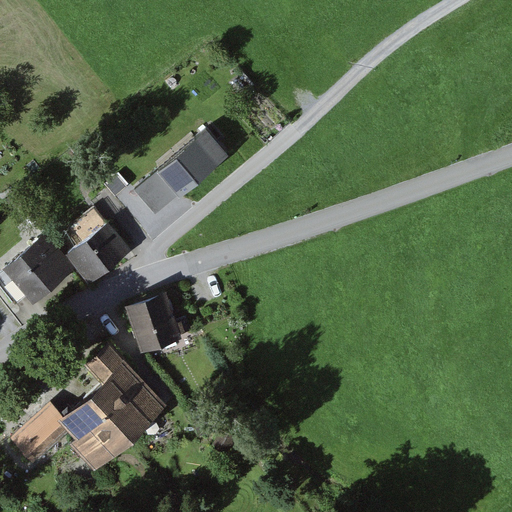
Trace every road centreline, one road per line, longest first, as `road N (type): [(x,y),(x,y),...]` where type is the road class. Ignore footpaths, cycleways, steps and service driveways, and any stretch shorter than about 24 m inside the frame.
road 1 (unclassified): [(148,279),(144,266),(156,248),(398,37),(455,0)]
road 2 (unclassified): [(148,279),(511,155)]
road 3 (residential): [(0,355),(88,301),(148,279)]
